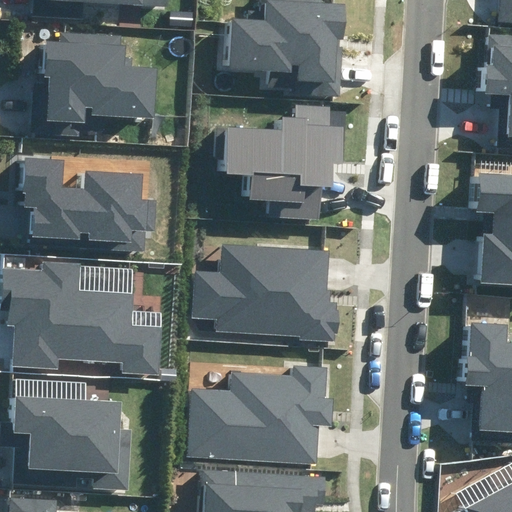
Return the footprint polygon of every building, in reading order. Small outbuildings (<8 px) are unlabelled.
[(287,93),(340,95),(342,47),(339,47),(339,40),(346,40),(348,4),(325,3),(325,0),(263,0),(263,20),(223,18),(221,67),(266,69),(265,87),(287,88),(287,93)] [(511,0),(499,0),(499,21),(511,22),(511,0)] [(171,12),(170,25),(193,27),(194,13),(171,12)] [(91,116),(154,119),(157,67),(132,66),(133,58),(126,57),(126,45),(121,45),(121,36),(62,32),(61,42),(45,41),(44,76),(48,77),(46,121),(84,122),(84,107),(91,108),(91,116)] [(498,140),(511,140),(511,35),(491,34),(490,64),(487,63),(485,93),(491,93),(490,109),(500,109),(498,140)] [(268,217),(319,219),(320,186),(333,187),(335,162),(344,163),(347,111),(331,110),(331,105),(298,104),(298,118),(284,118),(283,131),(216,128),(215,159),(226,159),(225,174),(252,176),(251,200),(269,201),(268,217)] [(30,245),(145,250),(146,231),(155,232),(157,199),(142,199),(143,172),(85,169),(84,187),(63,186),(64,161),(25,159),(23,208),(32,208),(30,245)] [(482,285),(511,285),(511,174),(479,174),(477,212),(492,212),(492,234),(484,233),(482,285)] [(298,341),(334,343),(335,333),(339,334),(341,310),(337,310),(338,303),(329,302),(330,291),(327,291),(330,251),(223,244),(221,272),(195,270),(192,316),(219,317),(218,330),(298,336),(298,341)] [(13,366),(58,369),(58,359),(123,363),(123,373),(160,375),(162,327),(131,325),(133,292),(80,289),(81,264),(43,262),(43,270),(3,268),(0,309),(9,310),(8,325),(16,326),(13,366)] [(481,431),(511,431),(511,343),(507,343),(508,325),(474,324),(473,357),(467,356),(466,386),(482,386),(481,431)] [(188,457),(317,464),(319,426),(332,427),(333,399),(327,399),(328,368),(294,366),(294,376),(232,372),(231,390),(192,388),(188,457)] [(0,447),(15,449),(13,484),(76,488),(76,479),(93,480),(92,488),(127,490),(131,431),(120,430),(122,401),(16,394),(13,423),(2,422),(0,445),(0,447)] [(313,511),(314,505),(326,505),(327,476),(201,470),(199,511),(313,511)] [(511,511),(511,482),(466,508),(467,511),(511,511)] [(8,511),(56,511),(57,499),(9,497),(8,511)]
